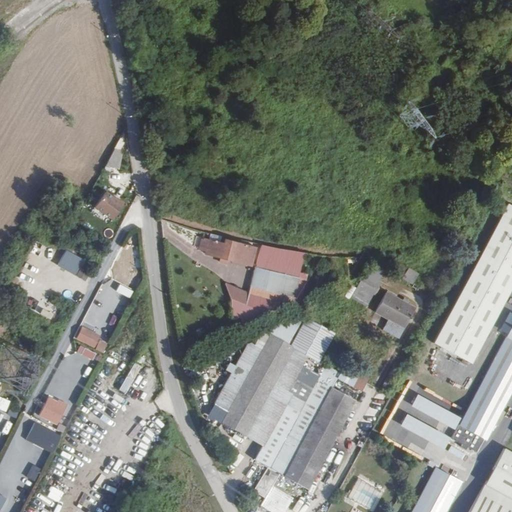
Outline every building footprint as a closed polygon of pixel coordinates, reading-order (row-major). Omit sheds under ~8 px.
[(123,161),(124,148),(116,148),(109,161),(123,161)] [(124,205),(106,194),(96,208),(114,220),(124,205)] [(239,260),(244,242),(213,232),(212,237),(197,233),(197,235),(203,237),(200,248),(209,251),(208,255),(216,257),(217,253),(239,260)] [(203,237),(197,235),(194,243),(201,245),(203,237)] [(268,246),(249,241),(236,282),(277,295),(283,276),(291,249),(268,246)] [(89,274),(80,269),(85,259),(66,249),(58,265),(86,280),(89,274)] [(409,267),(403,278),(413,284),(420,273),(409,267)] [(355,283),(345,300),(367,312),(377,294),(355,283)] [(386,299),(375,318),(405,334),(415,315),(386,299)] [(505,312),(494,306),(480,331),(491,337),(505,312)] [(485,442),(511,391),(511,315),(505,312),(491,337),(503,344),(458,427),(451,439),(462,445),(460,448),(465,451),(467,448),(475,453),(482,440),(485,442)] [(266,335),(285,346),(297,324),(284,316),(279,324),(274,321),(266,335)] [(284,348),(293,352),(311,363),(315,356),(326,336),(324,334),(300,321),(298,323),(297,324),(285,346),(284,348)] [(84,326),(78,338),(97,347),(103,335),(84,326)] [(285,347),(270,340),(261,357),(252,372),(239,364),(229,382),(214,409),(227,416),(222,427),(245,439),(272,389),(293,352),(284,348),(285,347)] [(94,359),(97,352),(80,345),(77,352),(94,359)] [(252,372),(261,357),(248,350),(239,364),(252,372)] [(286,396),(301,369),(305,359),(293,352),(272,389),(286,396)] [(320,379),(301,369),(286,396),(304,406),(305,406),(319,381),(320,379)] [(326,371),(322,381),(335,388),(339,378),(326,371)] [(344,372),(339,381),(361,393),(364,388),(366,384),(344,372)] [(397,374),(392,372),(382,391),(387,394),(397,374)] [(317,385),(354,405),(357,400),(335,388),(322,381),(319,381),(317,385)] [(354,405),(317,385),(305,406),(300,416),(297,415),(283,408),(261,450),(254,463),(269,471),(259,490),(255,497),(265,502),(260,511),(261,511),(285,511),(290,502),(272,492),(279,478),(306,492),(322,461),(329,465),(331,456),(328,453),(342,426),(354,405)] [(272,389),(245,439),(261,450),(283,408),(286,396),(272,389)] [(38,419),(57,427),(68,403),(48,394),(38,419)] [(439,432),(451,439),(458,427),(446,420),(439,432)] [(49,445),(54,434),(36,424),(30,435),(49,445)] [(30,435),(27,440),(46,451),(49,445),(30,435)] [(436,437),(432,444),(437,447),(441,441),(436,437)] [(511,511),(511,448),(507,446),(473,511),(511,511)] [(356,455),(351,452),(341,470),(347,472),(356,455)] [(42,469),(34,465),(28,477),(36,481),(42,469)] [(447,511),(463,484),(435,469),(411,511),(447,511)]
